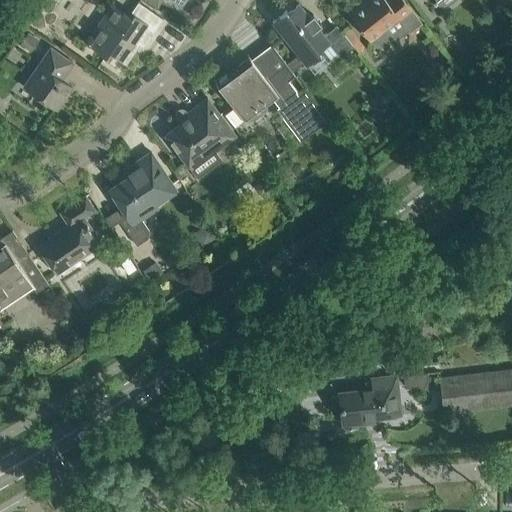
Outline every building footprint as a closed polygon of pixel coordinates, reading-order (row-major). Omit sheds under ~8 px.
[(422,23),(409,7),(403,0),(386,0),(385,0),(368,0),(350,15),(362,31),(371,43),(375,47),(380,48),(390,40),(396,41),(409,30),(410,32),(422,23)] [(163,19),(147,8),(140,3),(130,18),(112,6),(90,37),(89,36),(85,42),(105,56),(108,52),(122,61),(135,42),(144,47),(163,19)] [(354,47),(349,41),(337,25),(324,35),(299,4),(288,13),(286,11),(272,22),(285,37),(307,65),(322,54),(319,51),(329,43),(341,58),(354,47)] [(40,40),(29,33),(21,45),(32,52),(40,40)] [(295,76),(284,61),(272,45),(252,60),(250,58),(230,72),(229,71),(215,82),(226,98),(233,107),(225,113),(235,128),(243,122),(246,126),(261,114),(257,110),(271,99),(278,109),(276,110),(301,143),(329,122),(304,88),(298,93),(289,80),(295,76)] [(31,76),(37,81),(30,91),(57,109),(72,88),(60,79),(63,74),(65,76),(74,63),(51,47),(31,76)] [(237,136),(219,114),(207,98),(177,120),(180,124),(165,135),(192,170),(237,136)] [(178,191),(176,189),(165,173),(149,183),(140,169),(109,190),(121,208),(119,209),(125,217),(120,220),(137,246),(148,238),(149,231),(142,220),(159,209),(157,205),(178,191)] [(276,192),(268,181),(256,189),(265,200),(276,192)] [(96,211),(95,209),(86,196),(64,210),(73,224),(39,246),(58,273),(102,244),(86,219),(96,211)] [(50,285),(40,271),(29,255),(18,262),(5,243),(0,246),(0,304),(32,283),(38,293),(50,285)] [(156,262),(143,271),(150,282),(163,273),(156,262)] [(511,405),(511,369),(439,378),(443,413),(511,405)] [(400,414),(397,385),(396,374),(359,378),(361,389),(339,392),(343,425),(362,422),(362,418),(400,414)]
